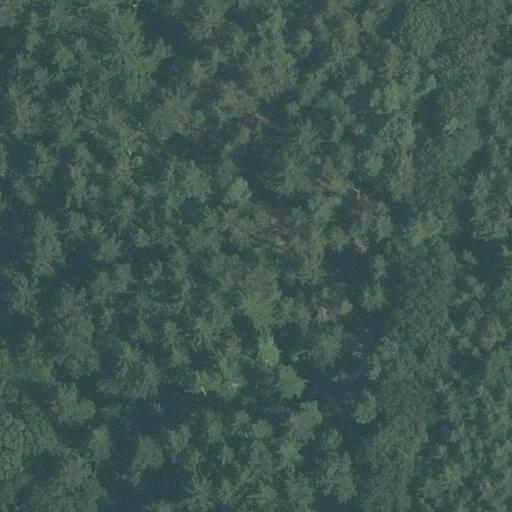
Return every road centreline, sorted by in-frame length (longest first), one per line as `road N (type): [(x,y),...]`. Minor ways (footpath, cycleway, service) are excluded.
road 1 (track): [(498,0),(403,511)]
road 2 (unknown): [(0,191),(77,308),(159,511)]
